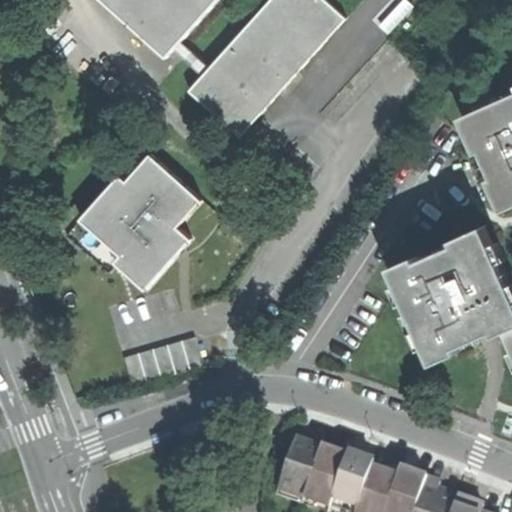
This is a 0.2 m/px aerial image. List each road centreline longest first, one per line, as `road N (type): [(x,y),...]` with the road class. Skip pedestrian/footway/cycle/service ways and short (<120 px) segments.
road 1 (residential): [(45,463),(237,391),(281,389)]
road 2 (residential): [(281,389),(511,466)]
road 3 (residential): [(281,389),(250,511)]
road 4 (tertiary): [(0,348),(45,463)]
